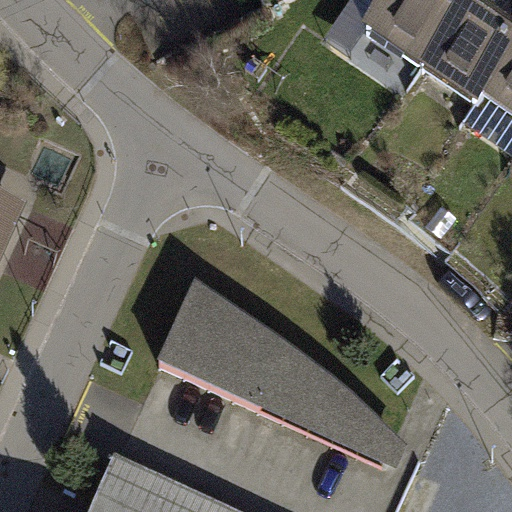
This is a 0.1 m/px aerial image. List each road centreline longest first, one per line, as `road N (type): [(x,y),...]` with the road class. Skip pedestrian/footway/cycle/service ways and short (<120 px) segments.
road 1 (residential): [(511,408),(459,346),(360,264),(171,136)]
road 2 (residential): [(171,136),(0,500)]
road 3 (residential): [(171,136),(21,0)]
